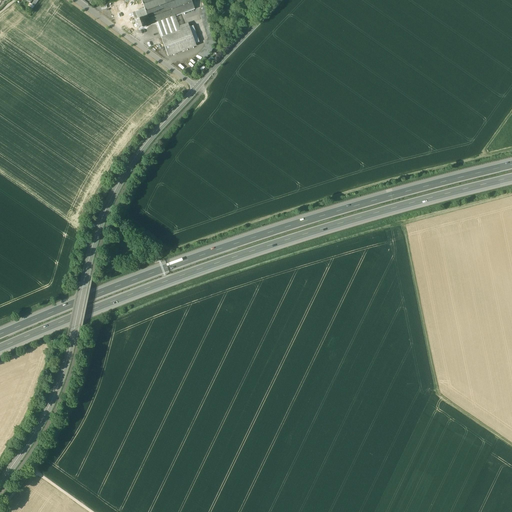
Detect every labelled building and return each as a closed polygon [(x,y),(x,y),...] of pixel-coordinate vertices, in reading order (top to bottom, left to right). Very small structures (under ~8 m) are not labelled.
[(191,0),(141,0),(151,25),(156,23),(175,16),(195,9),(191,0)] [(207,38),(202,56),(212,54),(215,41),(208,12),(208,10),(208,7),(203,6),(201,14),(207,38)] [(156,23),(161,37),(180,30),(175,16),(156,23)] [(143,18),(135,20),(139,30),(146,27),(143,18)] [(180,30),(161,37),(168,56),(196,46),(189,27),(180,30)]
